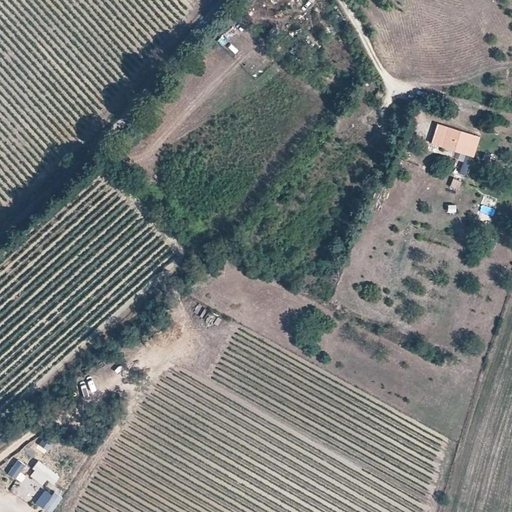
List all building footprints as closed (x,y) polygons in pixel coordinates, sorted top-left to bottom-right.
[(466,154),(473,134),(448,126),(441,146),(466,154)] [(473,157),(480,136),(473,134),(466,154),(473,157)] [(458,188),(461,179),(451,175),(448,185),(458,188)] [(381,210),(387,193),(378,189),(371,207),(381,210)] [(478,218),(489,222),(497,201),(486,197),(478,218)] [(26,462),(19,457),(9,471),(16,476),(26,462)] [(60,473),(39,458),(33,466),(41,472),(37,477),(44,483),(49,477),(54,481),(60,473)] [(46,500),(51,491),(43,487),(38,496),(46,500)] [(51,511),(62,494),(54,488),(42,505),(51,511)]
